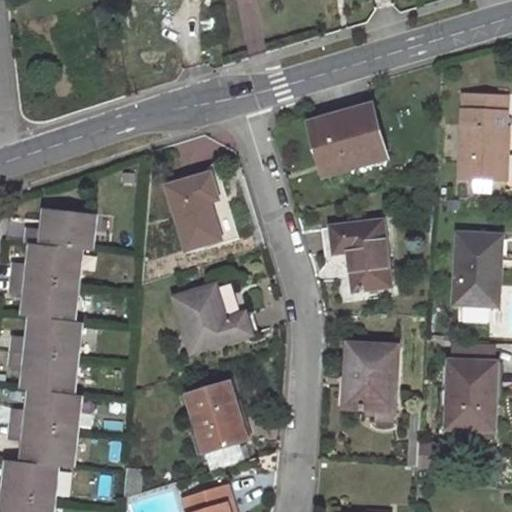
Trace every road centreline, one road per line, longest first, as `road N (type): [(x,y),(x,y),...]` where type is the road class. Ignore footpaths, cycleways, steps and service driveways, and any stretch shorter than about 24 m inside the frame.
road 1 (residential): [(244,95),(290,250),(308,352),(301,455),(287,511)]
road 2 (tertiary): [(244,95),(511,15)]
road 3 (tertiary): [(8,157),(244,95)]
